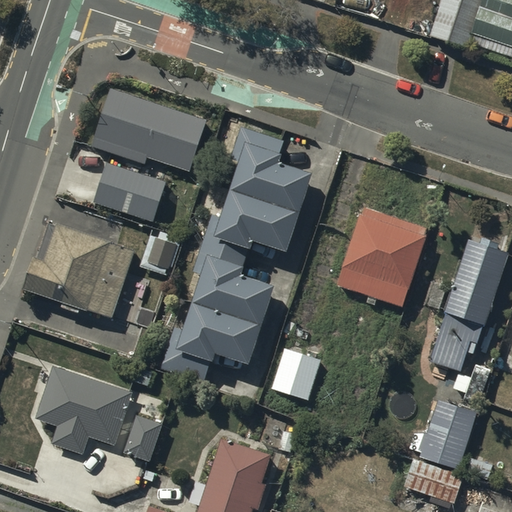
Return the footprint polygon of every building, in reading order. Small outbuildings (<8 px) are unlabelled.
[(464,49),(480,0),(440,0),(428,37),(464,49)] [(511,0),(485,0),(472,40),(511,53),(511,0)] [(110,87),(90,146),(144,164),(146,157),(189,171),(206,119),(110,87)] [(185,325),(177,322),(162,364),(203,378),(210,359),(215,361),(218,351),(251,361),(277,284),(243,273),(246,265),(243,264),(249,246),(252,247),(255,238),(289,249),(314,172),(281,161),(284,153),(280,151),(285,137),(243,123),(232,155),(242,158),(223,214),(213,211),(194,267),(203,270),(185,325)] [(164,182),(106,164),(94,202),(152,221),(164,182)] [(354,236),(336,286),(400,308),(427,229),(364,207),(354,236)] [(110,321),(134,247),(58,223),(46,261),(34,258),(24,288),(36,292),(35,297),(110,321)] [(174,243),(151,236),(142,265),(165,272),(174,243)] [(507,253),(471,241),(432,360),(459,369),(469,339),(476,345),(507,253)] [(272,388),(308,401),(322,359),(287,347),(272,388)] [(472,381),(460,376),(454,390),(466,395),(465,398),(482,405),(495,372),(477,366),(472,381)] [(39,415),(61,423),(54,444),(84,455),(91,433),(113,441),(130,394),(55,368),(39,415)] [(423,455),(458,467),(476,415),(441,403),(423,455)] [(125,452),(147,459),(160,424),(137,416),(125,452)] [(198,511),(252,511),(272,456),(224,439),(198,511)] [(407,486),(454,502),(463,478),(415,461),(407,486)]
